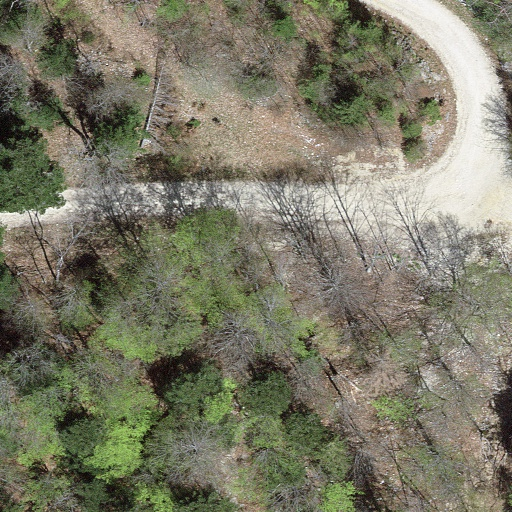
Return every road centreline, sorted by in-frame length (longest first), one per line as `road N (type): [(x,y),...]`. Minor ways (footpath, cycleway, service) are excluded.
road 1 (track): [(0,220),(167,202),(348,206),(450,192)]
road 2 (track): [(450,192),(481,107),(471,61),(445,26),(406,0)]
